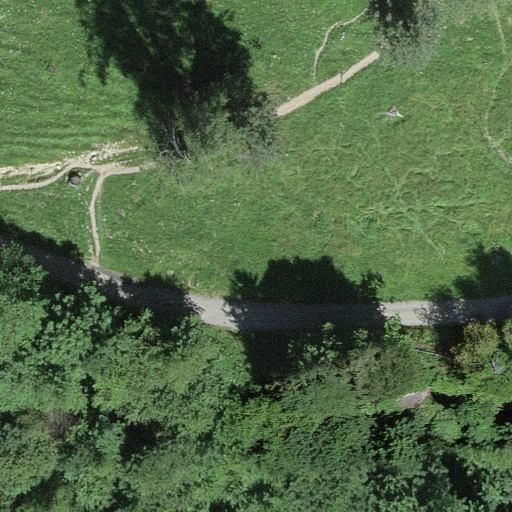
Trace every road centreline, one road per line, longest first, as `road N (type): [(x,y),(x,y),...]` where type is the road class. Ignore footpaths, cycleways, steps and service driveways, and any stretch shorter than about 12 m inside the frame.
road 1 (track): [(121,288),(224,314),(336,326),(511,320)]
road 2 (track): [(0,249),(121,288)]
